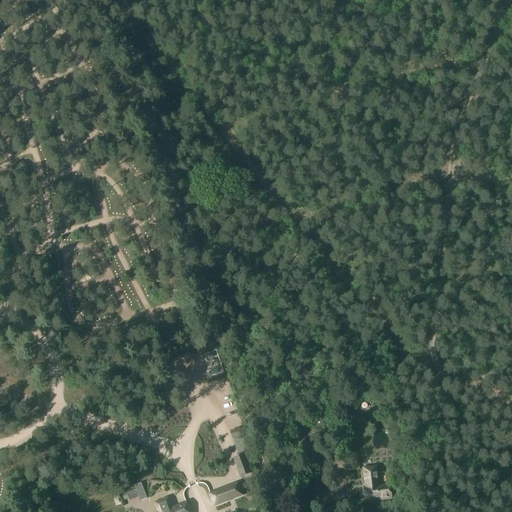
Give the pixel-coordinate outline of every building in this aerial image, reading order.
[(72,216),(72,226),(84,226),(84,217),(72,216)] [(306,418),(302,423),(299,426),(299,427),(289,439),(296,444),(306,433),(313,424),(306,418)] [(230,432),(238,453),(247,450),(239,429),(230,432)] [(305,441),(299,447),(306,454),(312,448),(305,441)] [(245,455),(234,458),(233,459),(241,481),(252,477),(245,455)] [(362,468),(364,488),(363,488),(364,502),(379,501),(380,500),(391,499),(390,486),(379,487),(377,467),(362,468)] [(140,501),(146,499),(141,484),(135,487),(140,501)] [(210,494),(214,507),(241,496),(237,484),(210,494)] [(123,498),(129,496),(126,488),(120,490),(123,498)] [(158,511),(189,511),(187,503),(171,509),(167,499),(155,504),(158,511)]
